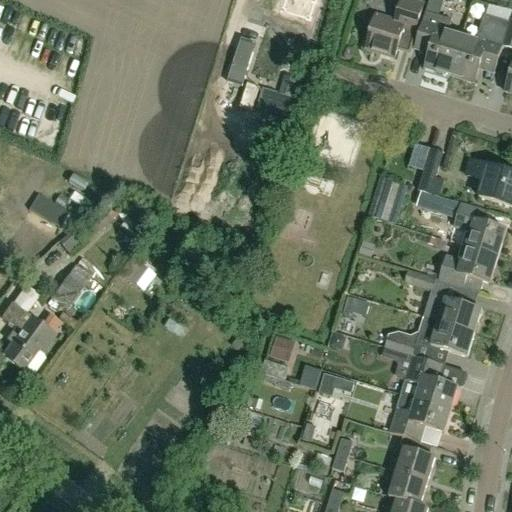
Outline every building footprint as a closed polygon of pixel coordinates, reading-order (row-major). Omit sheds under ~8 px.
[(414,34),(423,6),(404,0),(400,0),(394,22),(375,16),(364,51),(394,61),(404,31),(414,34)] [(511,9),(511,0),(494,0),(493,5),(511,9)] [(451,77),(462,39),(447,34),(451,21),(425,13),(413,51),(429,55),(425,69),(451,77)] [(494,75),(502,49),(509,24),(483,16),(475,43),(462,39),(451,77),(474,84),(478,71),(494,75)] [(509,24),(502,49),(511,51),(511,20),(511,21),(509,24)] [(422,193),(439,198),(444,181),(436,179),(444,154),(431,150),(424,172),(423,172),(417,192),(421,194),(422,193)] [(511,208),(511,175),(470,162),(466,176),(484,182),(479,198),(511,208)] [(395,227),(408,187),(380,179),(368,218),(395,227)] [(487,213),(439,198),(422,193),(421,194),(418,205),(458,218),(455,230),(470,235),(466,249),(498,259),(506,232),(483,225),(487,213)] [(490,285),(498,259),(466,249),(462,263),(446,258),(439,282),(463,290),(467,278),(490,285)] [(144,292),(154,277),(141,267),(144,263),(133,255),(119,274),(144,292)] [(112,280),(82,259),(76,267),(75,266),(48,305),(53,309),(58,303),(68,311),(91,278),(105,289),(112,280)] [(431,294),(435,280),(408,272),(404,286),(431,294)] [(423,319),(474,335),(482,312),(430,296),(423,319)] [(25,370),(30,374),(36,375),(45,361),(43,356),(38,352),(39,351),(43,354),(56,336),(53,334),(58,326),(49,319),(43,326),(27,314),(26,315),(12,304),(1,319),(15,330),(7,340),(12,344),(1,357),(23,373),(25,370)] [(128,308),(120,314),(132,328),(140,321),(128,308)] [(184,336),(189,327),(175,319),(170,328),(184,336)] [(387,339),(385,349),(412,358),(415,359),(426,362),(431,348),(467,359),(474,335),(423,319),(415,345),(388,336),(387,339)] [(273,358),(295,366),(303,345),(281,337),(273,358)] [(401,397),(417,401),(452,412),(459,389),(440,383),(444,368),(426,362),(415,359),(414,359),(411,358),(412,358),(385,349),(383,357),(384,359),(396,362),(398,366),(396,375),(397,380),(406,382),(401,397)] [(318,395),(330,398),(336,377),(324,374),(318,395)] [(445,435),(452,412),(417,401),(401,397),(398,410),(399,410),(391,435),(421,444),(425,429),(445,435)] [(250,415),(247,427),(264,431),(267,419),(250,415)] [(302,442),(311,445),(316,429),(307,426),(302,442)] [(336,456),(349,459),(353,444),(341,440),(336,456)] [(398,475),(429,483),(436,459),(405,450),(398,475)] [(346,468),(349,459),(336,456),(332,471),(344,475),(346,468)] [(422,507),(429,483),(398,475),(390,499),(398,502),(399,500),(422,507)] [(334,491),(329,506),(338,509),(340,510),(344,494),(334,491)] [(428,511),(430,509),(422,507),(399,500),(398,502),(395,511),(428,511)]
